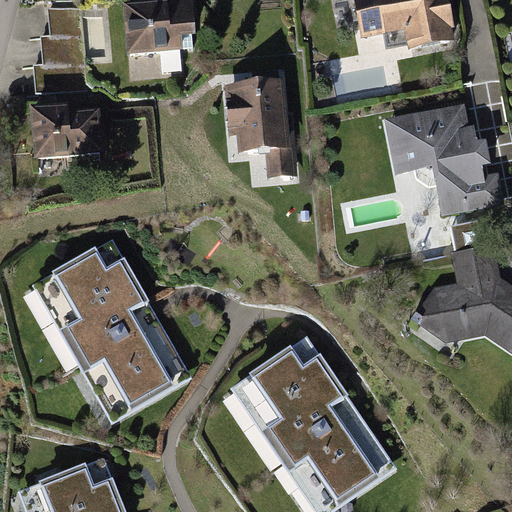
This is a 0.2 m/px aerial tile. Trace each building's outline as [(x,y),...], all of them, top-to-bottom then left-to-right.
[(157,0),(158,8),(125,10),(130,66),(184,61),(183,47),(197,46),(192,0),(157,0)] [(447,0),(370,0),(356,3),(365,47),(408,38),(412,58),(458,49),(447,0)] [(77,10),(49,13),(52,40),(41,41),(44,67),(33,69),(36,97),(87,91),(77,10)] [(255,91),(227,93),(230,137),(239,137),(241,159),(266,158),(268,181),(296,179),(294,153),(290,154),(285,77),(254,79),(255,91)] [(465,106),(387,121),(398,178),(435,171),(443,217),(506,206),(500,176),(486,178),(484,169),(493,168),(489,143),(480,144),(477,128),(470,130),(465,106)] [(69,112),(31,116),(36,165),(105,158),(100,114),(69,118),(69,112)] [(104,240),(25,286),(106,426),(185,380),(104,240)] [(498,247),(453,255),(459,285),(435,291),(424,316),(426,328),(446,346),(487,338),(511,355),(511,287),(503,282),(498,247)] [(301,337),(226,388),(310,511),(322,511),(390,466),(301,337)] [(120,511),(100,458),(13,491),(20,511),(120,511)]
